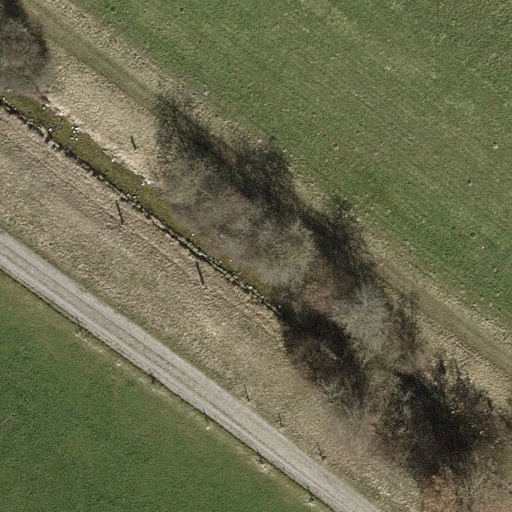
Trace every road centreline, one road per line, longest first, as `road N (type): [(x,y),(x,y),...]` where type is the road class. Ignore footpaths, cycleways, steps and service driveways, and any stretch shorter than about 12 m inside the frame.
road 1 (track): [(15,0),(511,361)]
road 2 (track): [(0,250),(361,511)]
